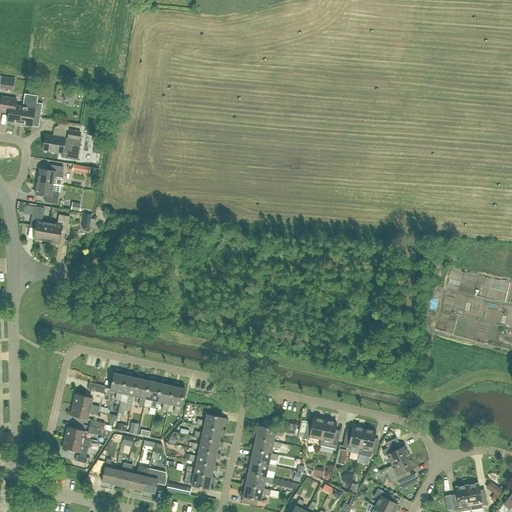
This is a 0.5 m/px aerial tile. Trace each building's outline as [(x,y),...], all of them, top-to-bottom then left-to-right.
[(13,88),(15,79),(2,77),(0,86),(13,88)] [(24,94),(22,107),(30,108),(31,102),(37,103),(38,96),(30,95),(24,94)] [(19,124),(22,107),(15,106),(16,99),(1,97),(0,104),(0,111),(8,113),(7,122),(19,124)] [(22,107),(19,124),(32,126),(34,117),(40,118),(42,104),(37,103),(31,102),(30,108),(22,107)] [(67,139),(79,140),(80,133),(69,131),(67,139)] [(46,135),(43,151),(62,154),(61,158),(78,161),(78,160),(76,159),(77,150),(79,150),(81,141),(79,140),(67,139),(65,138),(46,135)] [(96,139),(93,153),(101,154),(103,140),(96,139)] [(38,182),(62,186),(63,180),(62,178),(63,167),(51,165),(50,171),(40,169),(38,182)] [(89,174),(90,168),(73,165),(72,171),(89,174)] [(60,186),(62,186),(38,182),(36,195),(46,196),(45,202),(57,204),(59,193),(60,186)] [(46,241),(49,223),(42,222),(43,215),(45,208),(33,207),(32,211),(30,225),(36,226),(33,239),(46,241)] [(49,223),(46,241),(59,243),(61,231),(67,232),(69,217),(63,216),(59,215),(58,218),(57,225),(49,223)] [(91,216),(84,215),(82,228),(89,229),(91,216)] [(122,393),(127,372),(126,372),(126,376),(119,374),(120,371),(115,370),(114,373),(110,391),(117,392),(115,400),(120,401),(122,393)] [(127,402),(132,404),(134,396),(138,375),(137,378),(130,377),(131,373),(127,372),(122,393),(128,395),(127,402)] [(145,399),(150,377),(149,381),(142,380),(143,376),(138,375),(134,396),(140,397),(138,405),(144,406),(145,399)] [(157,401),(162,380),(161,384),(154,382),(155,379),(150,377),(145,399),(152,400),(150,408),(155,409),(157,401)] [(169,404),(174,383),(173,383),(172,386),(166,385),(166,381),(162,380),(157,401),(163,403),(162,410),(167,411),(169,404)] [(104,393),(105,386),(89,383),(88,390),(104,393)] [(174,383),(169,404),(175,405),(173,413),(179,414),(181,407),(185,389),(177,387),(178,384),(174,383)] [(93,398),(75,394),(73,405),(98,411),(99,407),(91,405),(93,398)] [(97,415),(98,411),(73,405),(70,416),(87,420),(89,413),(97,415)] [(196,425),(204,427),(225,431),(221,430),(223,423),(227,424),(228,419),(224,418),(206,414),(205,421),(197,420),(196,425)] [(320,440),(325,420),(313,417),(311,428),(306,427),(303,438),(309,440),(309,437),(320,440)] [(104,423),(90,420),(89,426),(103,430),(104,423)] [(325,420),(320,440),(321,440),(319,446),(336,449),(336,446),(339,435),(334,433),(336,423),(325,420)] [(297,427),(287,425),(286,430),(288,431),(288,434),(296,435),(297,427)] [(102,436),(103,430),(89,426),(88,432),(102,436)] [(252,437),(273,442),(274,435),(282,437),(283,431),(276,430),(276,429),(258,426),(257,433),(253,432),(252,437)] [(342,447),(348,448),(350,453),(358,455),(364,429),(352,426),(350,437),(345,436),(342,447)] [(65,438),(90,444),(91,440),(83,438),(85,431),(67,427),(65,438)] [(224,436),(225,431),(204,427),(202,433),(195,431),(194,437),(201,438),(223,443),(219,442),(220,435),(224,436)] [(364,429),(358,455),(369,457),(370,453),(376,454),(378,443),(373,442),(376,431),(364,429)] [(281,443),(273,442),(252,437),(255,438),(254,445),(250,444),(249,449),(271,453),(272,447),(279,449),(281,443)] [(89,448),(90,444),(65,438),(62,449),(80,453),(81,446),(89,448)] [(222,447),(223,443),(201,438),(200,445),(192,443),(191,448),(199,450),(220,455),(220,454),(216,453),(218,447),(222,447)] [(396,438),(385,443),(388,448),(392,446),(399,443),(396,438)] [(391,465),(410,457),(405,446),(395,451),(392,446),(388,448),(382,451),(384,456),(386,455),(391,465)] [(278,455),(271,453),(249,449),(253,450),(251,457),(248,456),(247,460),(268,465),(269,459),(277,460),(278,455)] [(215,458),(219,459),(220,455),(199,450),(197,456),(190,455),(189,460),(196,462),(217,466),(218,466),(214,465),(215,458)] [(343,465),(347,451),(340,450),(337,463),(343,465)] [(75,461),(88,464),(90,458),(76,455),(75,461)] [(410,457),(391,465),(392,466),(387,468),(392,478),(394,477),(397,482),(405,478),(407,477),(405,472),(415,468),(410,457)] [(112,484),(115,469),(110,468),(111,460),(106,459),(101,482),(112,484)] [(276,467),(268,465),(247,460),(247,461),(250,462),(249,468),(245,468),(244,472),(265,477),(267,470),(274,472),(276,467)] [(122,486),(128,464),(123,462),(121,471),(115,469),(112,484),(122,486)] [(213,470),(216,471),(217,466),(196,462),(195,468),(187,466),(186,472),(194,473),(215,478),(211,477),(213,470)] [(426,475),(434,470),(428,462),(420,467),(426,475)] [(136,474),(131,473),(132,465),(128,464),(122,486),(133,489),(136,474)] [(144,491),(149,468),(138,466),(136,474),(133,489),(144,491)] [(166,472),(149,468),(144,491),(154,494),(157,484),(165,485),(166,480),(166,472)] [(314,469),(312,476),(323,478),(324,471),(314,469)] [(273,478),(265,477),(244,472),(248,473),(246,480),(243,479),(242,484),(263,488),(264,482),(272,484),(273,478)] [(214,483),(215,478),(194,473),(192,480),(185,478),(184,484),(191,485),(191,486),(209,489),(210,482),(214,483)] [(407,477),(405,478),(409,485),(418,481),(414,474),(407,477)] [(489,486),(502,494),(507,486),(493,478),(489,486)] [(480,494),(478,483),(466,485),(470,505),(471,510),(482,508),(482,505),(487,505),(485,493),(480,494)] [(271,490),(263,488),(242,484),(245,485),(244,492),(240,491),(239,496),(243,497),(242,503),(253,505),(255,499),(260,501),(262,494),(269,496),(271,490)] [(351,484),(349,492),(355,494),(358,485),(351,484)] [(175,492),(189,495),(190,488),(177,485),(175,492)] [(324,485),(321,491),(329,495),(332,489),(324,485)] [(460,511),(471,510),(470,505),(466,485),(455,487),(456,498),(451,499),(453,510),(458,509),(458,511),(460,511)] [(208,489),(191,486),(190,492),(207,496),(208,489)] [(374,506),(385,511),(394,511),(398,505),(388,500),(390,495),(380,490),(377,489),(373,497),(378,499),(374,506)] [(305,511),(306,511),(300,509),(304,502),(299,499),(295,506),(291,511),(305,511)] [(340,509),(344,511),(346,511),(350,507),(344,503),(340,509)]
